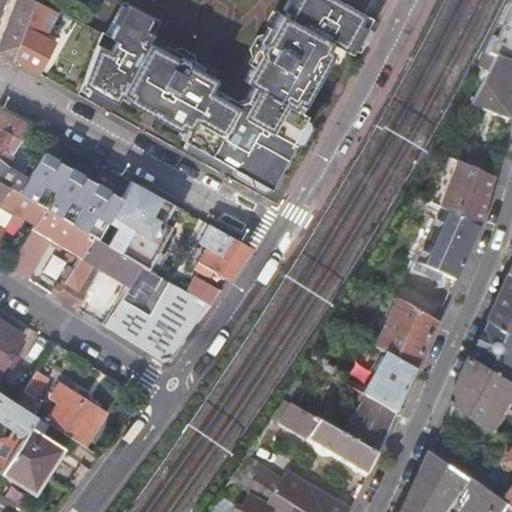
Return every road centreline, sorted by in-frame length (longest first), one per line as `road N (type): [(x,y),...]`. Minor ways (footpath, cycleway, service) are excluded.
road 1 (residential): [(511,201),(374,511)]
road 2 (residential): [(279,233),(0,79)]
road 3 (residential): [(279,233),(408,0)]
road 4 (residential): [(172,390),(0,282)]
road 5 (residential): [(172,390),(279,233)]
road 6 (residential): [(84,511),(172,390)]
